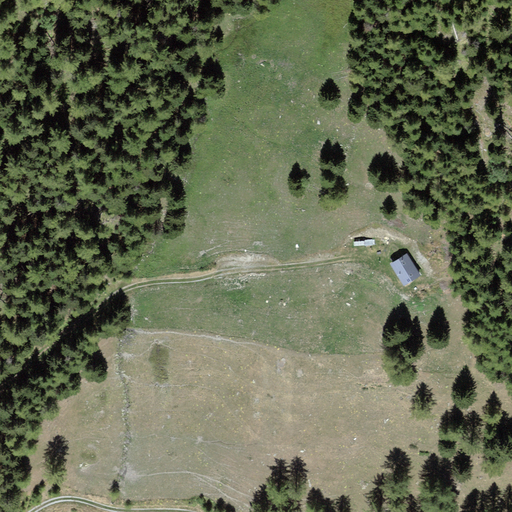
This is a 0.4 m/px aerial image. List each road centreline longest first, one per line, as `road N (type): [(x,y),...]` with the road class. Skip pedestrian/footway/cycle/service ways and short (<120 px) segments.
road 1 (track): [(0,386),(121,289),(371,255)]
road 2 (track): [(185,511),(118,510),(76,498),(31,511)]
